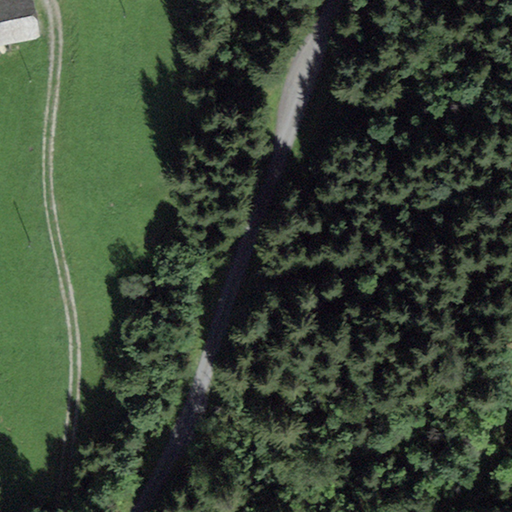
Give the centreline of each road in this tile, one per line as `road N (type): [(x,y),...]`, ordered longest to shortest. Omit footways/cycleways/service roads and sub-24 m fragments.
road 1 (track): [(141,511),(187,418),(335,0)]
road 2 (track): [(50,0),(57,56),(48,196),(76,364),(59,511)]
